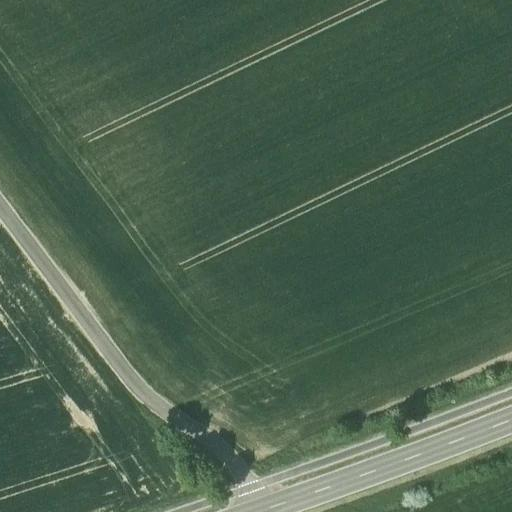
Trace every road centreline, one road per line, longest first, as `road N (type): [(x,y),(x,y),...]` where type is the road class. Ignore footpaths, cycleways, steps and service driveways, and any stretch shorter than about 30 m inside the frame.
road 1 (track): [(0,207),(140,395),(232,462),(268,511)]
road 2 (secondary): [(261,511),(511,420)]
